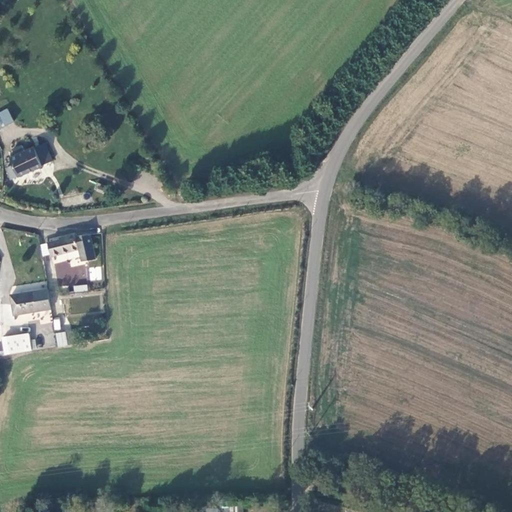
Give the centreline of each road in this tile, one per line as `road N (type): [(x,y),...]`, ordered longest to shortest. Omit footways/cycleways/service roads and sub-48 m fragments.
road 1 (unclassified): [(450,0),(347,127),(325,189),(299,404),(299,511)]
road 2 (track): [(325,189),(511,257)]
road 3 (track): [(298,490),(387,494),(425,504),(428,511)]
